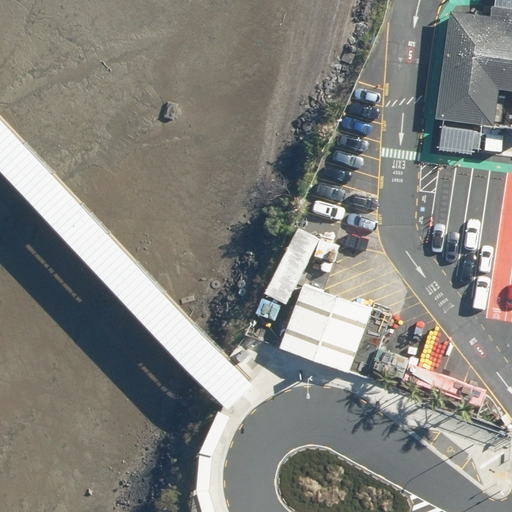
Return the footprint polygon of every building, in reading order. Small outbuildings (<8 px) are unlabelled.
[(453,8),(439,116),(495,123),(500,88),(511,89),(511,7),(493,5),(492,9),(492,13),(486,12),(453,8)] [(251,383),(0,116),(0,156),(230,402),(251,383)] [(477,129),(441,125),(439,147),(475,151),(477,129)] [(505,134),(489,132),(487,147),(503,150),(505,134)] [(355,185),(314,176),(301,233),(370,250),(376,227),(346,220),(355,185)] [(291,238),(263,307),(283,315),(306,257),(310,246),(291,238)] [(306,282),(282,345),(352,371),(376,307),(341,295),(306,282)] [(230,416),(215,411),(198,453),(196,490),(202,511),(215,511),(211,489),(212,456),(230,416)] [(255,444),(235,437),(220,477),(240,484),(255,444)]
